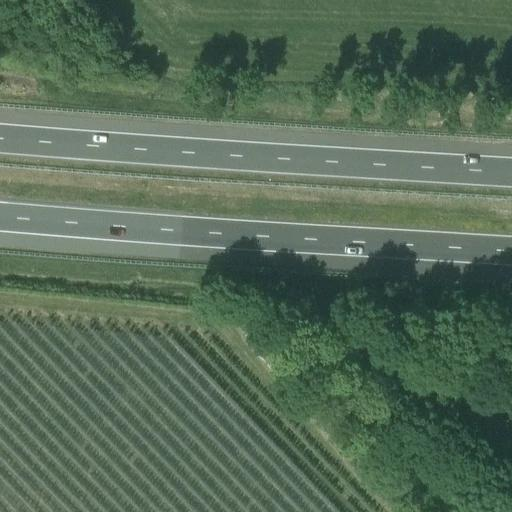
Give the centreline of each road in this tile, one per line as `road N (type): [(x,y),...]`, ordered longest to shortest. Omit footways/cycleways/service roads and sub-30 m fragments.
road 1 (motorway): [(511,171),(0,135)]
road 2 (motorway): [(0,221),(511,254)]
